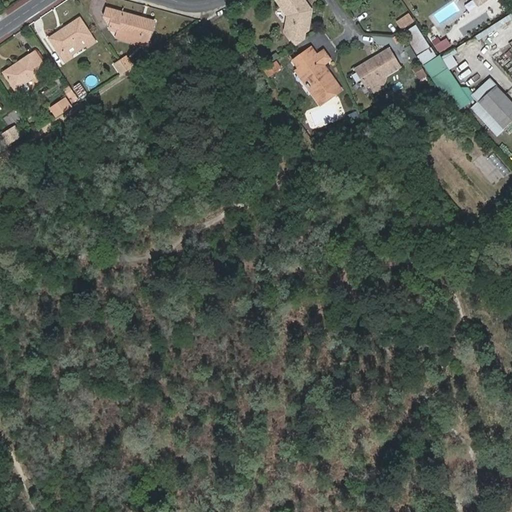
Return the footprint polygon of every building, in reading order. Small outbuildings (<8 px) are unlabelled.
[(305,31),(308,30),(311,9),(306,9),(305,9),(304,6),(305,1),(304,0),(277,0),(286,13),(284,30),(290,38),(304,40),(305,31)] [(119,31),(149,40),(154,21),(108,8),(105,18),(110,25),(119,28),(119,31)] [(405,14),(395,21),(397,24),(407,18),(405,14)] [(397,24),(400,29),(410,22),(407,18),(397,24)] [(88,46),(95,41),(79,19),(51,38),(66,61),(74,56),(72,53),(69,48),(83,38),(86,43),(88,46)] [(416,27),(405,33),(425,64),(435,58),(416,27)] [(118,36),(148,44),(149,40),(119,31),(118,36)] [(440,51),(452,44),(446,34),(434,41),(440,51)] [(72,53),(86,43),(83,38),(69,48),(72,53)] [(324,69),(321,64),(325,63),(330,59),(324,49),(317,54),(312,46),(295,58),(300,66),(302,64),(309,74),(305,76),(308,82),(306,84),(308,86),(312,85),(315,91),(312,92),(312,93),(320,103),(341,88),(328,67),(324,69)] [(386,74),(399,66),(389,48),(376,57),(377,59),(374,61),(370,60),(358,67),(368,85),(369,84),(386,74)] [(29,86),(26,82),(46,68),(35,51),(4,71),(18,92),(21,93),(22,93),(28,89),(29,86)] [(270,55),(273,60),(280,56),(277,51),(270,55)] [(127,70),(133,65),(125,54),(120,58),(127,70)] [(453,110),(466,102),(437,56),(436,57),(435,58),(425,64),(453,110)] [(122,73),(127,70),(120,58),(114,62),(122,73)] [(270,75),(277,70),(273,64),(266,68),(270,75)] [(300,66),(296,68),(306,84),(308,82),(305,76),(309,74),(302,64),(300,66)] [(419,67),(413,70),(417,78),(423,75),(419,67)] [(373,92),(384,86),(388,77),(386,74),(369,84),(373,92)] [(470,93),(476,101),(492,86),(485,79),(470,93)] [(499,126),(511,114),(511,108),(492,86),(476,101),(499,126)] [(58,116),(71,107),(66,98),(52,108),(58,116)] [(492,133),(499,126),(476,101),(469,108),(492,133)] [(511,114),(499,126),(506,133),(511,127),(511,114)]
